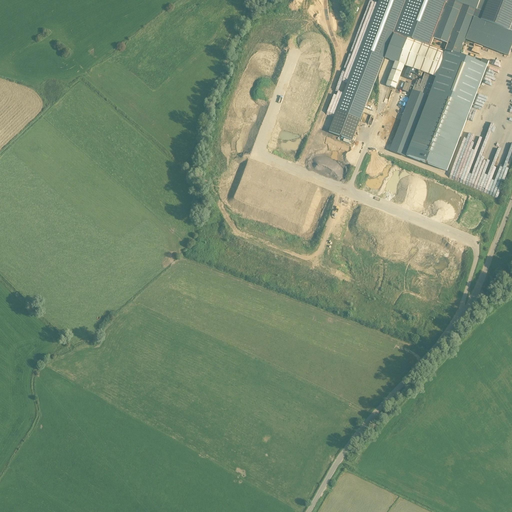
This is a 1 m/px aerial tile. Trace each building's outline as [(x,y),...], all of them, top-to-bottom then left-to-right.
[(394,138),(389,151),(406,157),(429,97),(407,156),(446,171),(489,62),(482,59),(480,64),(459,56),(465,40),(508,56),(511,45),(511,0),(379,0),(329,132),(352,141),(384,58),(395,62),(386,86),(395,89),(404,66),(407,67),(403,78),(408,79),(413,81),(417,70),(425,73),(422,80),(419,79),(417,86),(414,85),(401,121),(393,118),(387,136),(394,138)] [(483,54),(484,49),(473,45),(471,50),(483,54)] [(468,184),(481,143),(480,143),(485,127),(477,124),(471,142),(467,140),(454,181),(461,183),(462,182),(468,184)] [(484,176),(499,133),(496,132),(485,166),(481,165),(473,188),(481,191),(486,177),(484,176)] [(505,157),(500,155),(486,194),(498,198),(511,155),(511,140),(505,157)]
